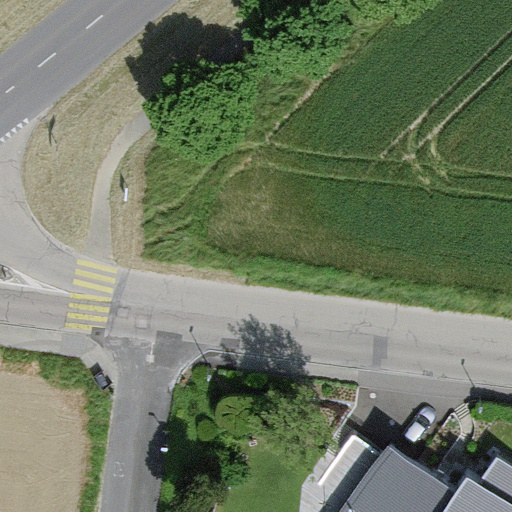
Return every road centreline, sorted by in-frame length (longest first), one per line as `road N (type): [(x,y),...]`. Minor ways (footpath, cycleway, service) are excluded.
road 1 (residential): [(158,308),(511,354)]
road 2 (residential): [(131,511),(158,308)]
road 3 (tertiary): [(130,0),(0,106)]
road 4 (residential): [(0,279),(158,308)]
